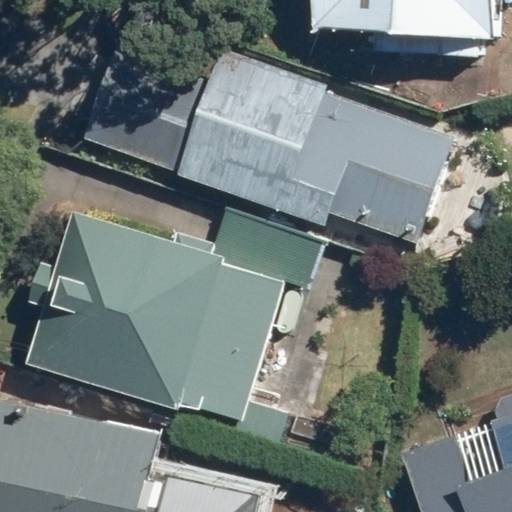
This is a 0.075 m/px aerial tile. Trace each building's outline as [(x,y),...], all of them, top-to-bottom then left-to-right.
[(321,0),(320,28),(375,29),(376,52),(481,56),(481,35),(502,34),(503,0),(321,0)] [(138,13),(94,140),(334,224),(337,215),(424,245),(465,128),(138,13)] [(180,240),(81,210),(64,267),(46,261),(34,300),(51,305),(34,362),(189,407),(189,401),(252,421),(291,280),(245,265),(232,260),(233,254),(220,251),(222,242),(183,230),(180,240)] [(291,280),(315,289),(330,247),(256,223),(245,265),(291,280)] [(0,396),(0,511),(154,511),(170,430),(0,396)] [(511,511),(511,411),(413,445),(436,511),(511,511)] [(364,511),(372,490),(280,458),(260,511),(364,511)]
